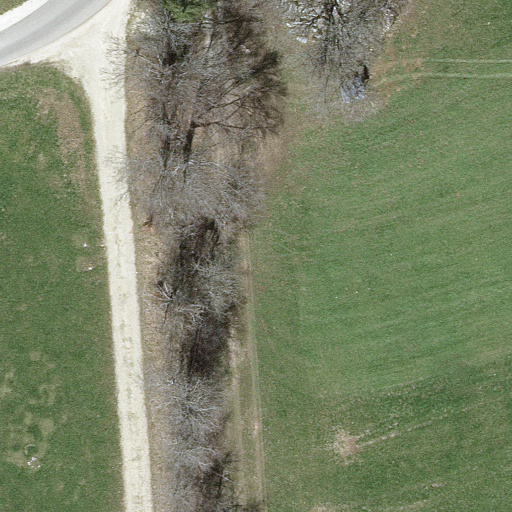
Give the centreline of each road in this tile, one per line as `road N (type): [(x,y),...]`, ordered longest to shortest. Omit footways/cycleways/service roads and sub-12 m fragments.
road 1 (track): [(156,0),(157,511)]
road 2 (unclassified): [(0,54),(139,0)]
